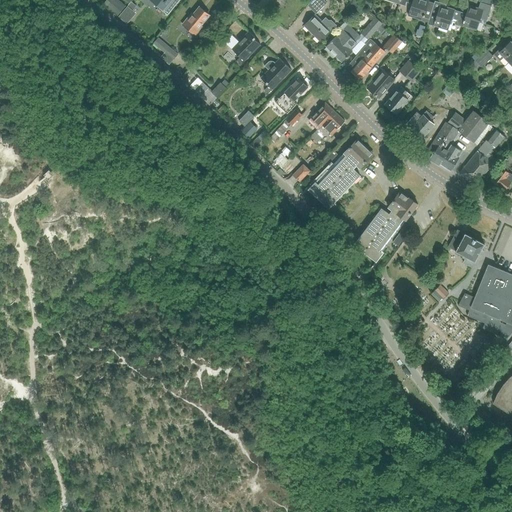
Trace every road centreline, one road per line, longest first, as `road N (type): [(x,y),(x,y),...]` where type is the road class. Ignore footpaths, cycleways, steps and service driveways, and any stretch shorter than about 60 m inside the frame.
road 1 (residential): [(174,76),(305,204),(407,368),(511,488)]
road 2 (tertiary): [(508,216),(416,163),(242,5)]
